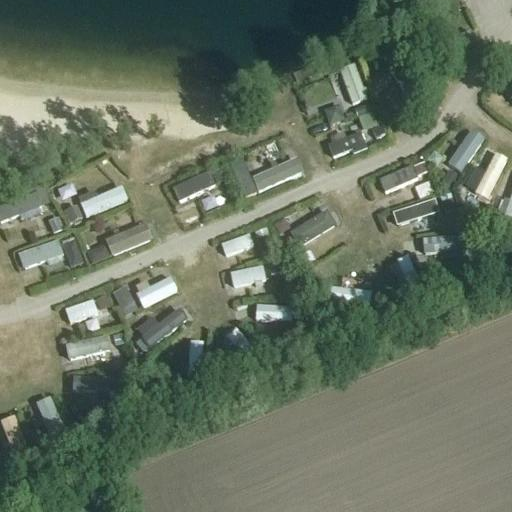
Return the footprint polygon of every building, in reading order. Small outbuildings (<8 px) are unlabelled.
[(470,34),(457,41),(462,50),(475,44),(470,34)] [(353,107),(369,99),(353,66),(337,74),(353,107)] [(384,75),(371,84),(378,95),(391,85),(384,75)] [(324,112),(328,126),(344,121),(339,107),(324,112)] [(412,113),(404,119),(412,130),(420,124),(412,113)] [(470,131),(447,166),(463,176),(485,141),(470,131)] [(368,149),(362,133),(346,140),(344,134),(327,140),(335,162),(368,149)] [(494,154),(479,179),(492,187),(507,161),(494,154)] [(258,175),(265,192),(298,178),(292,162),(258,175)] [(424,167),(414,171),(418,181),(428,177),(424,167)] [(177,206),(214,188),(207,173),(170,191),(177,206)] [(221,173),(212,176),(216,185),(225,182),(221,173)] [(449,174),(441,185),(451,193),(460,182),(449,174)] [(86,221),(128,203),(120,185),(78,203),(86,221)] [(451,196),(443,198),(446,212),(455,209),(451,196)] [(0,213),(5,224),(39,209),(33,197),(0,212),(0,213)] [(397,230),(442,213),(437,199),(392,216),(397,230)] [(76,210),(64,215),(69,227),(81,222),(76,210)] [(289,233),(299,250),(336,228),(327,212),(289,233)] [(58,222),(48,226),(52,237),(63,233),(58,222)] [(104,242),(111,259),(152,241),(145,224),(104,242)] [(266,232),(255,236),(258,244),(269,240),(266,232)] [(251,235),(220,247),(225,260),(257,248),(251,235)] [(455,253),(455,239),(421,240),(422,255),(455,253)] [(290,241),(283,245),(288,253),(295,249),(290,241)] [(23,271),(63,258),(58,242),(17,255),(23,271)] [(74,244),(62,248),(70,271),(82,267),(74,244)] [(98,257),(91,254),(86,256),(92,268),(101,263),(98,257)] [(410,257),(398,261),(405,285),(417,281),(410,257)] [(280,268),(270,271),(272,279),(282,277),(280,268)] [(268,284),(267,270),(230,273),(231,287),(268,284)] [(149,289),(146,283),(133,288),(143,309),(178,294),(172,279),(149,289)] [(329,291),(328,306),(373,307),(373,291),(329,291)] [(105,300),(95,304),(99,314),(109,311),(105,300)] [(138,313),(133,304),(121,311),(126,320),(138,313)] [(256,322),(291,323),(292,308),(256,307),(256,322)] [(158,326),(153,319),(136,330),(149,351),(189,324),(180,311),(158,326)] [(236,330),(227,339),(247,361),(256,352),(236,330)] [(294,353),(298,336),(286,334),(282,350),(294,353)] [(107,339),(73,345),(75,357),(109,351),(107,339)] [(206,375),(205,343),(189,344),(191,375),(206,375)] [(162,378),(161,387),(176,389),(177,379),(162,378)] [(117,394),(118,380),(71,379),(71,393),(117,394)] [(112,402),(112,414),(123,415),(123,402),(112,402)] [(48,403),(38,409),(57,440),(68,433),(48,403)] [(16,416),(0,421),(15,466),(31,460),(16,416)]
